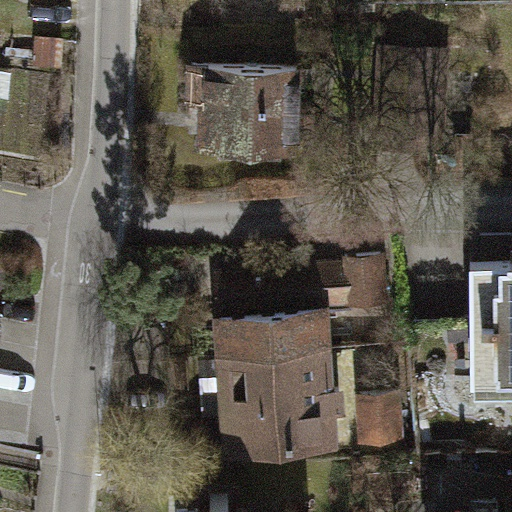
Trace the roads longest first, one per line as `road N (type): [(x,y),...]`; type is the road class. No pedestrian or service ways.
road 1 (residential): [(96,219),(511,215)]
road 2 (residential): [(73,511),(96,219)]
road 3 (residential): [(96,219),(110,148),(116,0)]
